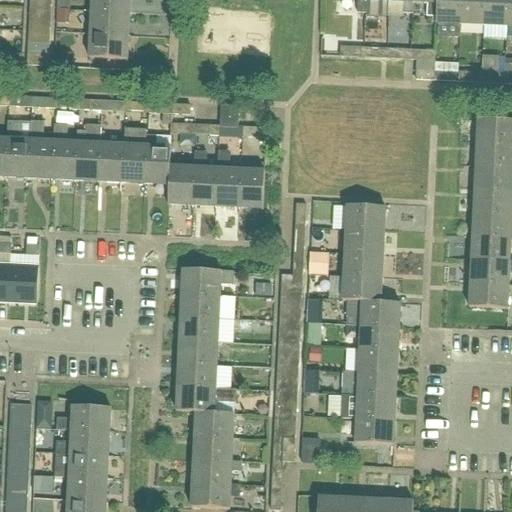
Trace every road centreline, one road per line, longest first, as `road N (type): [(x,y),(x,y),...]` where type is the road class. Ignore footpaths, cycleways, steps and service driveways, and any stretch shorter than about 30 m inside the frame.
road 1 (residential): [(49,271),(122,273),(120,339),(0,336)]
road 2 (residential): [(511,378),(459,376),(458,442),(491,444),(491,415)]
